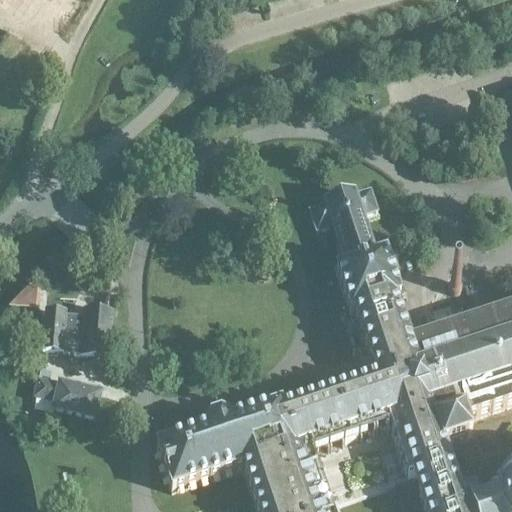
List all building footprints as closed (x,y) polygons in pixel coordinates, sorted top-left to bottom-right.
[(511,511),(511,314),(410,349),(395,305),(399,303),(385,260),(376,263),(370,244),(362,220),(376,216),(369,196),(355,200),(354,199),(324,209),(324,210),(309,215),(317,236),(331,232),(345,273),(335,276),(350,319),(354,318),(367,357),(376,384),(283,416),(281,410),(230,427),(229,424),(220,420),(210,423),(205,432),(206,435),(156,452),(171,496),(243,472),(256,511),(511,511)] [(40,289),(26,288),(17,309),(37,312),(40,289)] [(67,318),(49,317),(46,316),(43,356),(63,357),(79,358),(79,359),(109,361),(112,317),(83,314),(82,321),(73,320),(73,321),(67,320),(67,318)] [(40,356),(22,355),(21,365),(40,366),(40,356)] [(38,384),(34,401),(56,405),(54,413),(94,422),(99,397),(60,388),(60,389),(38,384)]
